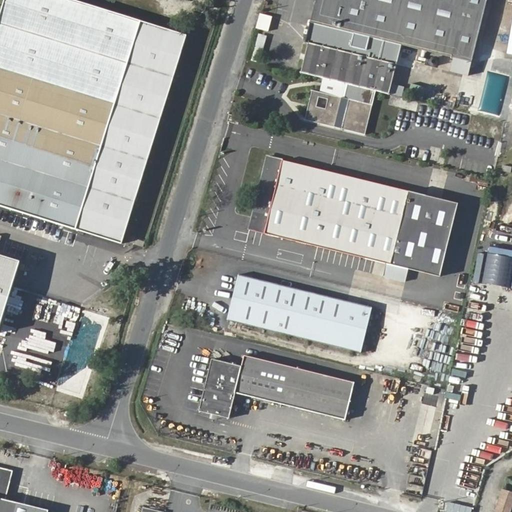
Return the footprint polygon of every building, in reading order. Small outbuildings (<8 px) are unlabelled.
[(55,0),(2,0),(0,9),(0,38),(166,91),(182,39),(55,0)] [(316,0),(310,24),(471,66),(488,0),(316,0)] [(508,43),(510,28),(498,26),(496,41),(508,43)] [(0,38),(0,330),(21,262),(0,255),(0,210),(74,233),(79,219),(86,221),(82,236),(119,247),(166,91),(0,38)] [(301,53),(303,40),(288,38),(286,51),(301,53)] [(301,74),(341,84),(347,86),(389,97),(396,67),(309,45),(301,74)] [(341,84),(336,100),(342,101),(347,86),(341,84)] [(403,97),(405,86),(393,84),(391,95),(403,97)] [(342,101),(336,100),(313,94),(305,123),(364,138),(371,109),(342,101)] [(238,128),(240,119),(229,116),(226,125),(238,128)] [(266,160),(248,231),(438,280),(457,208),(266,160)] [(511,311),(511,255),(485,251),(475,305),(511,311)] [(242,276),(230,322),(362,355),(373,310),(242,276)] [(34,311),(18,324),(29,337),(44,324),(34,311)] [(56,327),(29,346),(36,356),(63,337),(56,327)] [(178,349),(192,353),(196,338),(183,334),(178,349)] [(83,339),(81,340),(80,341),(78,345),(77,349),(78,353),(79,354),(81,357),(84,359),(87,359),(89,359),(91,359),(94,358),(97,356),(98,354),(99,351),(99,349),(99,346),(99,344),(97,341),(96,340),(93,338),(89,337),(87,337),(86,338),(83,339)] [(47,356),(45,358),(44,360),(42,363),(41,368),(41,371),(42,376),(45,380),(49,384),(54,386),(57,386),(62,386),(67,384),(71,380),(73,378),(75,373),(76,368),(75,365),(73,360),(69,356),(67,355),(65,353),(62,352),(59,352),(57,352),(54,352),(52,353),(49,355),(47,356)] [(237,398),(244,400),(253,364),(246,362),(243,372),(222,367),(209,419),(231,424),(237,398)] [(253,364),(244,400),(346,426),(354,390),(253,364)] [(209,419),(222,367),(213,365),(199,416),(209,419)] [(0,471),(0,511),(40,511),(9,504),(17,476),(0,471)] [(511,511),(511,509),(511,492),(503,489),(495,511),(511,511)]
